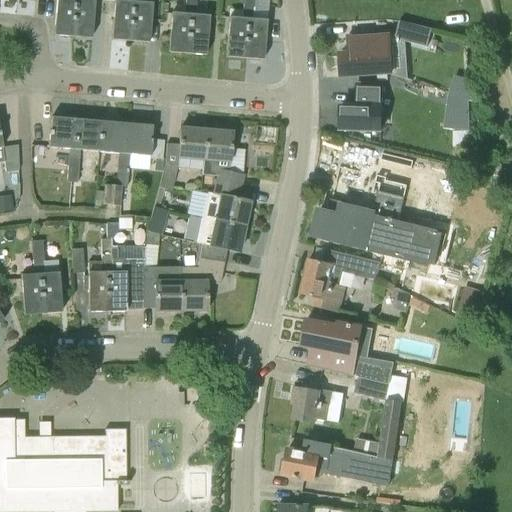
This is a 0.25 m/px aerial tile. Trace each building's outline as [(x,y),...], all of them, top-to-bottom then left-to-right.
[(56,0),(53,36),(72,37),(74,0),(56,0)] [(93,0),(74,0),(72,37),(91,39),(93,0)] [(138,2),(138,0),(127,0),(127,1),(114,0),(111,40),(129,42),(132,2),(138,2)] [(184,0),(184,14),(171,13),(168,53),(187,54),(190,14),(195,15),(196,0),(184,0)] [(151,3),(138,2),(132,2),(129,42),(148,43),(151,3)] [(253,19),(254,3),(243,2),(241,19),(229,19),(225,57),(244,59),(247,19),(253,19)] [(209,16),(195,15),(190,14),(187,54),(206,56),(209,16)] [(266,20),(253,19),(247,19),(244,59),(263,60),(266,20)] [(428,48),(432,30),(399,22),(395,40),(428,48)] [(349,54),(340,55),(342,77),(375,75),(392,74),(390,35),(348,38),(349,54)] [(340,130),(383,131),(384,85),(357,84),(356,107),(340,106),(340,130)] [(65,182),(71,183),(76,120),(51,118),(50,131),(49,131),(47,149),(68,151),(65,182)] [(76,120),(71,183),(77,183),(79,151),(100,153),(102,122),(76,120)] [(125,155),(127,124),(102,122),(100,153),(118,155),(125,155)] [(125,155),(118,155),(116,171),(127,172),(129,155),(150,157),(151,140),(151,139),(150,139),(151,126),(127,124),(125,155)] [(171,191),(172,187),(177,167),(188,167),(188,160),(204,161),(206,131),(180,128),(178,145),(166,144),(164,163),(159,185),(158,188),(164,189),(171,191)] [(206,131),(204,161),(203,175),(215,177),(217,169),(220,170),(228,172),(229,163),(231,133),(206,131)] [(511,131),(492,134),(492,156),(511,159),(511,131)] [(0,148),(1,148),(5,172),(18,170),(17,145),(3,148),(0,134),(0,148)] [(320,210),(314,238),(322,240),(361,249),(436,266),(438,266),(441,252),(449,254),(450,254),(455,233),(443,231),(400,222),(406,197),(413,162),(382,155),(372,195),(379,196),(375,212),(331,202),(329,212),(320,210)] [(228,172),(220,170),(217,169),(215,177),(214,182),(240,188),(243,175),(228,172)] [(116,171),(115,183),(115,186),(120,186),(126,187),(127,172),(116,171)] [(201,217),(244,227),(249,202),(237,200),(240,188),(214,182),(212,194),(206,193),(201,217)] [(103,192),(102,205),(103,205),(105,206),(119,207),(120,186),(115,186),(103,185),(103,192)] [(147,232),(160,235),(166,211),(154,208),(147,232)] [(238,253),(244,227),(201,217),(197,235),(196,243),(201,245),(199,252),(199,256),(224,261),(226,250),(238,253)] [(119,220),(119,225),(119,230),(131,230),(131,220),(119,220)] [(158,234),(145,232),(144,245),(157,246),(158,234)] [(111,239),(105,239),(100,240),(100,254),(111,254),(111,239)] [(36,241),(30,242),(32,257),(43,256),(41,241),(36,241)] [(82,249),(80,249),(70,249),(71,274),(83,273),(82,249)] [(83,277),(83,291),(88,291),(88,312),(108,312),(107,271),(112,271),(111,258),(111,254),(100,254),(100,263),(88,263),(88,271),(88,277),(83,277)] [(308,260),(300,295),(315,298),(313,307),(332,312),(340,314),(347,287),(339,285),(342,273),(353,275),(378,280),(378,278),(381,262),(356,257),(339,254),(337,266),(328,264),(308,260)] [(33,275),(20,277),(25,315),(43,314),(40,275),(45,274),(44,272),(44,265),(43,261),(43,257),(43,256),(32,257),(32,258),(33,272),(33,275)] [(219,284),(224,261),(199,256),(196,268),(180,269),(180,270),(181,312),(206,312),(206,284),(219,284)] [(112,271),(107,271),(108,312),(125,312),(142,312),(142,309),(142,302),(142,268),(142,259),(123,259),(117,258),(111,258),(112,271)] [(45,274),(40,275),(43,314),(61,312),(56,264),(44,265),(44,272),(45,274)] [(142,302),(154,302),(154,312),(181,312),(180,270),(180,269),(180,268),(142,268),(142,302)] [(459,301),(455,317),(477,324),(482,308),(459,301)] [(306,320),(301,346),(311,348),(308,366),(358,378),(390,385),(394,364),(356,356),(358,345),(359,346),(360,342),(358,342),(361,328),(338,323),(337,326),(306,320)] [(358,378),(354,393),(386,401),(390,385),(358,378)] [(316,420),(328,422),(332,395),(309,390),(310,386),(296,383),(292,405),(295,405),(293,420),(315,424),(316,420)] [(386,401),(377,454),(376,458),(393,460),(401,404),(386,401)] [(116,511),(116,485),(128,485),(128,481),(125,481),(125,473),(125,430),(104,430),(105,437),(76,437),(23,436),(24,420),(13,420),(13,419),(0,418),(0,511),(116,511)] [(283,461),(281,471),(283,471),(283,475),(315,481),(325,473),(372,482),(376,458),(355,452),(340,449),(333,447),(306,440),(304,453),(288,450),(285,462),(283,461)]
